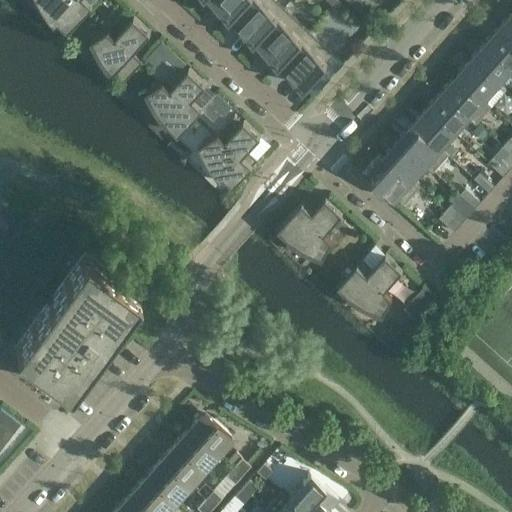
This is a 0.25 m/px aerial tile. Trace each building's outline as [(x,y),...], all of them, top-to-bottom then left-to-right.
[(68,29),(95,0),(44,0),(46,2),(56,16),(68,29)] [(244,0),(212,0),(230,16),(244,0)] [(254,39),(285,6),(277,0),(244,0),(230,16),(254,39)] [(346,5),(339,0),(336,0),(333,4),(341,11),(346,5)] [(309,29),(285,6),(254,39),(279,62),(309,29)] [(511,10),(499,25),(511,36),(511,10)] [(108,28),(93,38),(101,53),(111,68),(123,81),(143,60),(132,51),(151,31),(134,15),(116,35),(108,28)] [(511,36),(499,25),(485,42),(511,66),(511,36)] [(334,53),(309,29),(279,62),(304,85),(334,53)] [(511,67),(511,66),(485,42),(470,58),(498,83),(511,67)] [(498,83),(470,58),(456,74),(491,106),(492,104),(485,98),(498,83)] [(178,133),(203,107),(192,97),(206,83),(189,67),(171,86),(163,80),(148,89),(156,105),(166,120),(178,133)] [(491,106),(456,74),(441,90),(477,122),(491,106)] [(477,122),(441,90),(427,106),(455,131),(469,116),(476,123),(477,122)] [(455,131),(427,106),(413,122),(448,154),(449,153),(442,146),(455,131)] [(261,134),(244,119),(225,138),(219,132),(203,141),(211,157),(221,171),(233,184),(258,158),(247,149),(261,134)] [(448,154),(413,122),(398,138),(434,170),(448,154)] [(434,170),(398,138),(384,154),(419,186),(420,185),(413,178),(426,164),(433,171),(434,170)] [(503,145),(511,152),(511,140),(509,138),(503,145)] [(419,186),(384,154),(369,171),(404,203),(419,186)] [(488,161),(503,174),(509,167),(494,154),(488,161)] [(474,177),(489,190),(495,183),(480,170),(474,177)] [(460,193),(475,206),(481,199),(466,186),(460,193)] [(325,231),(343,211),(326,196),(313,210),(302,200),(278,226),(292,238),(307,247),(324,254),(332,238),(325,231)] [(451,202),(445,209),(460,223),(466,216),(451,202)] [(460,223),(445,209),(439,216),(454,229),(460,223)] [(138,292),(84,252),(14,347),(68,387),(93,353),(94,354),(105,339),(104,338),(138,292)] [(373,266),(363,257),(338,282),(352,294),(367,303),(384,311),(392,294),(385,287),(403,268),(386,252),(373,266)] [(424,282),(407,304),(421,315),(438,292),(424,282)] [(0,446),(20,421),(0,406),(0,446)] [(201,412),(186,428),(213,452),(231,433),(211,415),(208,418),(201,412)] [(213,452),(186,428),(172,444),(199,468),(213,452)] [(199,468),(172,444),(159,459),(186,483),(199,468)] [(242,473),(250,464),(242,456),(234,465),(242,473)] [(186,483),(159,459),(145,475),(172,499),(186,483)] [(256,469),(264,477),(272,468),(263,461),(256,469)] [(234,482),(242,473),(234,465),(226,474),(234,482)] [(323,511),(330,505),(316,493),(324,484),(310,471),(287,497),(303,511),(323,511)] [(160,511),(172,499),(145,475),(131,490),(155,511),(160,511)] [(250,477),(242,486),(250,493),(258,485),(250,477)] [(243,501),(250,493),(242,486),(235,494),(243,501)] [(213,505),(221,496),(213,489),(205,498),(213,505)] [(155,511),(131,490),(117,506),(123,511),(155,511)] [(303,511),(287,497),(280,490),(265,507),(270,511),(303,511)] [(203,511),(207,511),(213,505),(205,498),(197,507),(203,511)]
